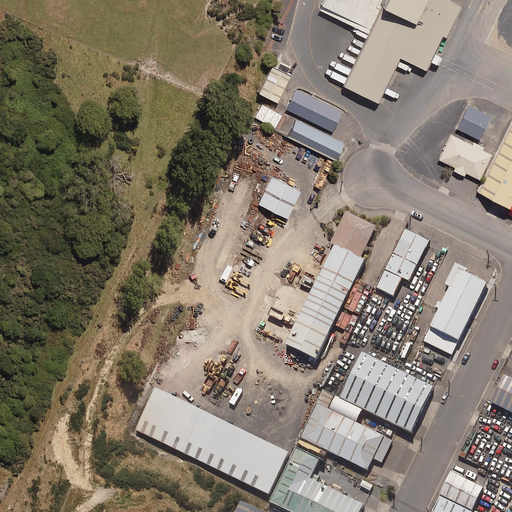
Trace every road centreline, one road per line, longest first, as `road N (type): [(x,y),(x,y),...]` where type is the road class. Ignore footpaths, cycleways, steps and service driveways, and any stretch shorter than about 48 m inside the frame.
road 1 (unclassified): [(405,511),(511,292)]
road 2 (unclassified): [(374,180),(511,251)]
